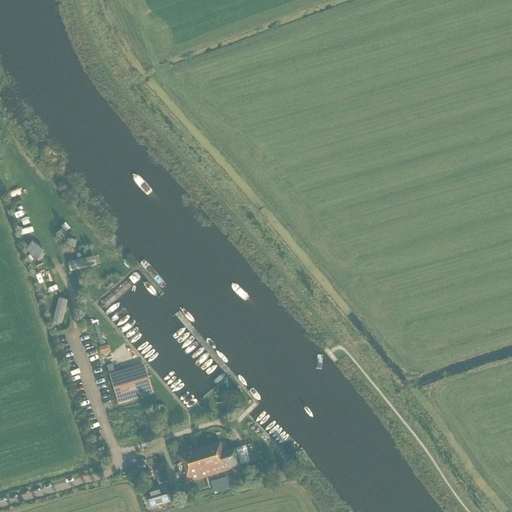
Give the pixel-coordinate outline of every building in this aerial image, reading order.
[(68,218),(59,227),(62,230),(71,222),(68,218)] [(75,229),(69,232),(73,242),(79,240),(75,229)] [(105,363),(116,359),(113,352),(102,356),(105,363)] [(145,365),(109,376),(118,405),(154,393),(145,365)] [(222,453),(220,443),(177,455),(185,485),(228,473),(227,470),(240,466),(235,450),(222,453)] [(167,469),(156,471),(159,484),(170,482),(167,469)] [(226,478),(210,482),(214,494),(230,489),(226,478)] [(158,493),(157,489),(149,491),(150,495),(147,496),(150,508),(168,503),(164,491),(158,493)]
